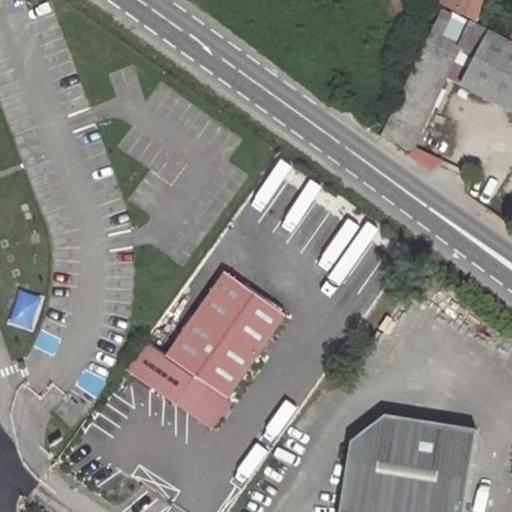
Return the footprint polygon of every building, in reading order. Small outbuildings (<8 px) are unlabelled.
[(445,0),(444,7),(472,22),(478,10),(480,0),(445,0)] [(460,46),(472,22),(444,7),(424,49),(453,63),(460,46)] [(478,55),(491,32),(472,22),(460,46),(478,55)] [(511,42),(509,41),(491,32),(478,55),(463,85),(462,87),(511,112),(511,42)] [(463,85),(478,55),(460,46),(453,63),(446,77),(463,85)] [(446,77),(453,63),(424,49),(382,136),(412,150),(413,147),(446,77)] [(444,162),(413,147),(412,150),(409,156),(430,171),(444,162)] [(168,355),(148,341),(127,370),(176,405),(196,377),(228,399),(287,316),(268,303),(269,301),(244,284),(244,285),(226,272),(168,355)] [(196,377),(176,405),(212,430),(231,402),(228,399),(196,377)] [(464,511),(477,430),(386,416),(351,442),(340,511),(464,511)]
